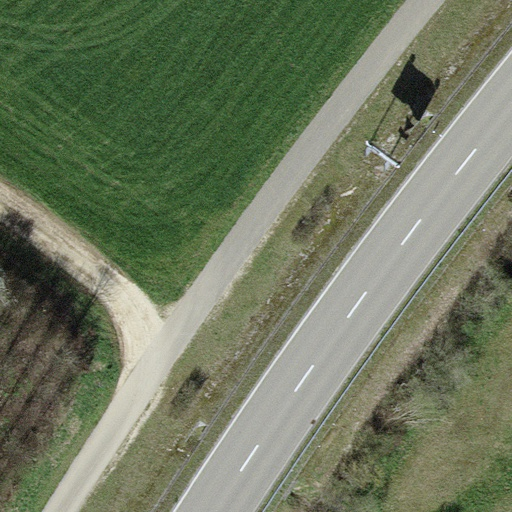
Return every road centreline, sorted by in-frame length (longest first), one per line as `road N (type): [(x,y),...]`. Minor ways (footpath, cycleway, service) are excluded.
road 1 (track): [(53,511),(166,338),(417,0)]
road 2 (secondary): [(220,511),(323,350),(511,110)]
road 3 (track): [(0,210),(166,338)]
